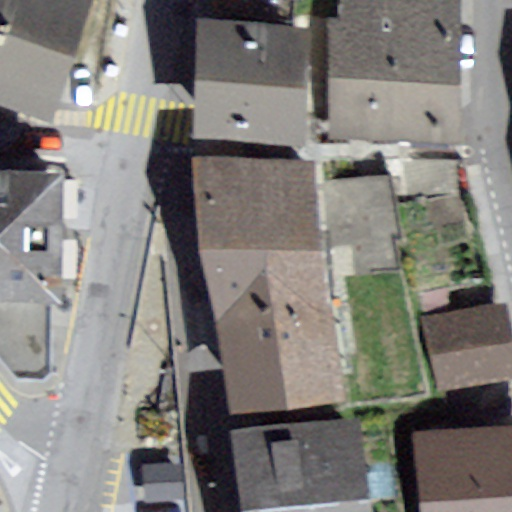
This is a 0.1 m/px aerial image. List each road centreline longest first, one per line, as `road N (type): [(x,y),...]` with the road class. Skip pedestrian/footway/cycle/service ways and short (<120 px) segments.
road 1 (residential): [(136,160),(175,186),(199,311),(220,511)]
road 2 (tertiary): [(75,480),(136,160)]
road 3 (residential): [(502,0),(511,168)]
road 4 (tertiary): [(136,160),(165,0)]
